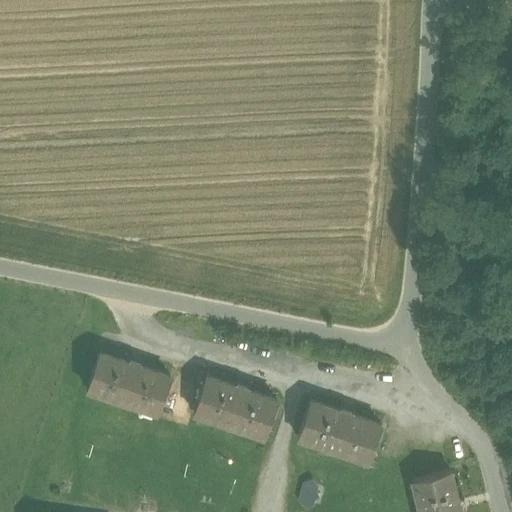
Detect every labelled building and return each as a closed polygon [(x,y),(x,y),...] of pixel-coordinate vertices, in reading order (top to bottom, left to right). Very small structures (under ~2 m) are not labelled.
[(142,360),(129,355),(128,358),(99,348),(87,385),(158,409),(170,372),(141,362),(142,360)] [(235,382),(206,371),(193,408),(264,433),(277,396),(248,386),(248,383),(236,379),(235,382)] [(352,408),(340,404),(340,406),(310,396),(297,433),(368,458),(381,421),(352,411),(352,408)] [(460,511),(450,467),(412,477),(420,511),(460,511)] [(303,480),(307,503),(324,500),(320,477),(303,480)]
